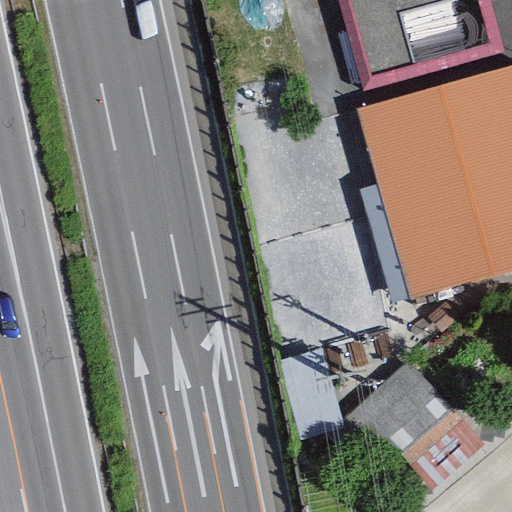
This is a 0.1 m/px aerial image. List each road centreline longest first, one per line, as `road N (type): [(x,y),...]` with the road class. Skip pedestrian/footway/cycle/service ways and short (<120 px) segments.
road 1 (motorway): [(207,511),(102,0)]
road 2 (motorway): [(0,215),(54,511)]
road 3 (motorway): [(0,373),(31,511)]
